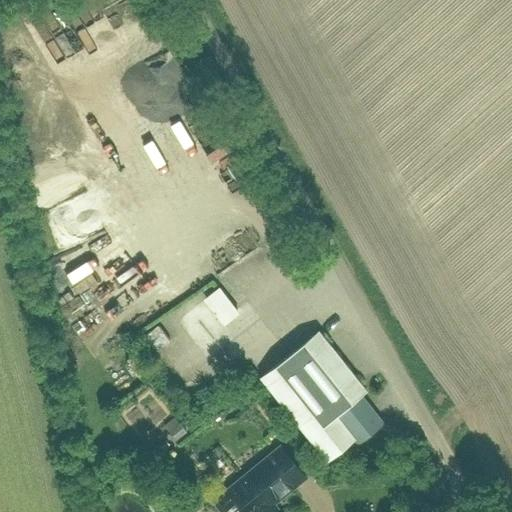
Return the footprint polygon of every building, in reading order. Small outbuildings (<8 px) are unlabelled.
[(122,71),(106,80),(113,93),(129,84),(122,71)] [(164,120),(155,124),(164,143),(173,139),(164,120)] [(211,157),(222,176),(238,167),(226,148),(211,157)] [(108,186),(110,199),(144,195),(142,182),(108,186)] [(59,246),(100,232),(95,218),(63,229),(60,221),(65,220),(61,207),(47,212),(59,246)] [(223,259),(228,268),(260,250),(251,234),(235,243),(239,250),(223,259)] [(101,255),(116,243),(109,235),(95,247),(101,255)] [(211,309),(220,321),(236,309),(218,287),(204,298),(212,308),(211,309)] [(316,330),(259,376),(325,459),(352,438),(355,443),(382,422),(359,394),(364,390),(316,330)] [(278,498),(304,477),(278,445),(212,498),(213,502),(218,508),(222,510),(233,500),(242,511),(267,511),(275,506),(269,500),(276,495),(278,498)]
